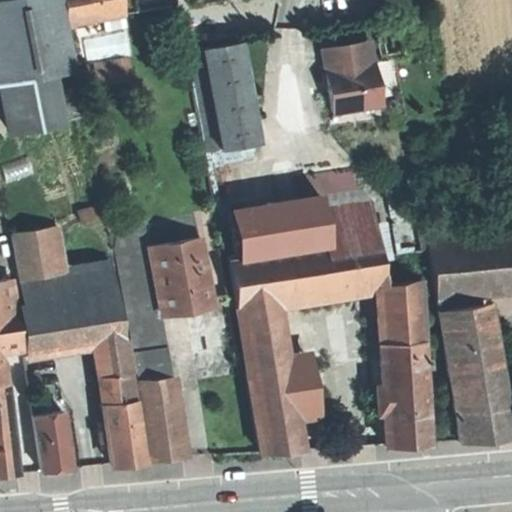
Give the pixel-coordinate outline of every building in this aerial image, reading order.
[(59,0),(0,0),(0,78),(40,71),(71,65),(64,24),(59,0)] [(120,0),(59,0),(64,24),(85,20),(122,13),(120,0)] [(125,26),(122,13),(85,20),(87,33),(125,26)] [(372,62),(369,41),(321,49),(324,70),(330,69),(372,62)] [(240,48),(185,59),(201,150),(257,140),(240,48)] [(130,52),(93,58),(97,80),(134,74),(130,52)] [(334,89),(326,90),(330,113),(380,105),(373,62),(372,62),(330,69),(334,89)] [(334,89),(330,69),(324,70),(323,70),(326,90),(334,89)] [(48,104),(40,71),(7,79),(15,112),(48,104)] [(227,208),(235,254),(325,240),(320,208),(318,193),(227,208)] [(320,208),(325,240),(376,232),(371,200),(320,208)] [(102,215),(99,204),(75,210),(78,221),(102,215)] [(198,236),(194,215),(143,224),(143,226),(147,245),(198,236)] [(53,225),(9,232),(15,277),(60,270),(53,225)] [(162,377),(170,377),(159,313),(147,245),(143,226),(117,231),(114,249),(138,380),(162,377)] [(374,287),(385,286),(376,232),(325,240),(235,254),(227,255),(235,309),(272,303),(374,287)] [(147,245),(159,313),(182,309),(210,304),(198,236),(147,245)] [(511,286),(511,236),(426,245),(434,294),(472,290),(511,286)] [(123,340),(111,263),(60,270),(15,277),(28,354),(92,345),(123,340)] [(0,347),(20,344),(10,278),(0,279),(0,347)] [(422,337),(419,280),(385,286),(374,287),(377,341),(422,337)] [(457,440),(495,437),(472,290),(434,294),(457,440)] [(258,452),(296,449),(289,410),(282,365),(272,303),(235,309),(258,452)] [(404,443),(428,442),(424,370),(423,359),(422,337),(377,341),(384,444),(404,443)] [(96,374),(129,369),(130,369),(126,340),(123,340),(92,345),(96,374)] [(423,359),(424,370),(433,369),(433,358),(423,359)] [(282,365),(289,410),(317,406),(310,361),(282,365)] [(100,403),(134,398),(129,369),(96,374),(100,403)] [(37,372),(26,374),(28,388),(39,386),(37,372)] [(148,459),(174,457),(162,377),(138,380),(136,380),(148,459)] [(0,473),(17,471),(13,427),(10,427),(2,382),(0,382),(0,473)] [(125,461),(144,458),(135,398),(134,398),(100,403),(109,464),(125,461)] [(63,467),(69,466),(61,410),(32,414),(39,470),(63,467)]
